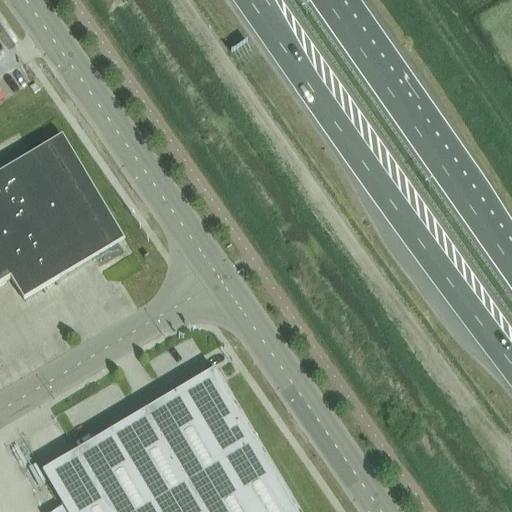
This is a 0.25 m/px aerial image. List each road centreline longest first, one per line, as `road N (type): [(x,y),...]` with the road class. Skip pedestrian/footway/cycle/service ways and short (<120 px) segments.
road 1 (trunk): [(256,0),(511,359)]
road 2 (tertiary): [(22,0),(219,280)]
road 3 (trunk): [(511,266),(325,0)]
road 4 (tertiary): [(219,280),(381,511)]
road 5 (unclassified): [(0,412),(219,280)]
